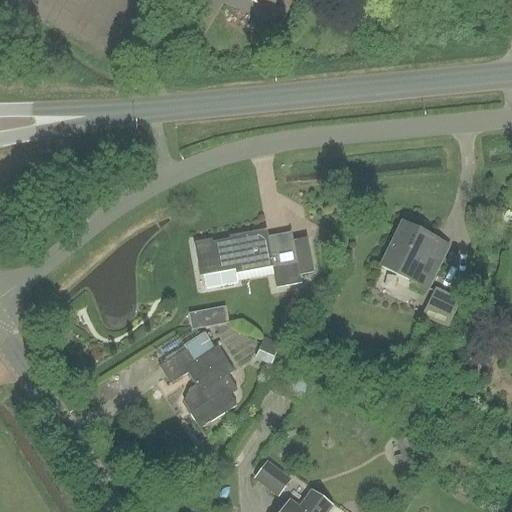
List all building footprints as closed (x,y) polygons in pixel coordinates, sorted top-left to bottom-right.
[(426,291),(449,245),(402,222),(380,269),(426,291)] [(308,238),(294,240),(293,232),(267,236),(265,230),(228,236),(229,242),(212,245),(211,240),(194,243),(200,276),(237,269),(238,274),(274,268),(277,288),(303,284),(301,275),(314,273),(308,238)] [(436,291),(421,320),(448,333),(462,304),(436,291)] [(186,353),(160,370),(170,385),(187,374),(201,394),(205,391),(211,401),(190,415),(201,430),(237,406),(227,391),(234,387),(227,376),(234,371),(218,347),(214,349),(204,334),(183,348),(186,353)] [(270,366),(279,346),(264,339),(255,360),(270,366)] [(314,387),(286,370),(275,388),(303,405),(314,387)] [(391,459),(392,467),(412,462),(410,454),(418,452),(415,441),(409,442),(408,439),(393,442),(396,458),(391,459)] [(292,481),(267,463),(254,481),(279,499),(292,481)] [(329,511),(333,507),(311,491),(297,510),(289,504),(283,511),(329,511)]
